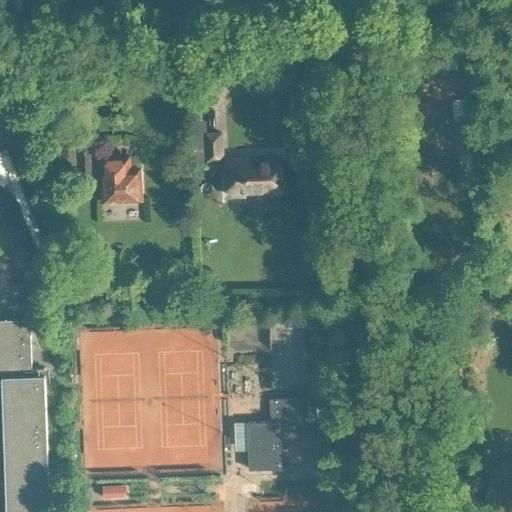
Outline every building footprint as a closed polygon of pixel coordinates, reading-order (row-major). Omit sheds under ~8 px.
[(206,160),(222,159),(221,132),(205,132),(206,160)] [(93,161),(92,136),(76,137),(76,139),(59,139),(60,174),(77,174),(102,172),(103,199),(140,198),(139,167),(128,168),(128,156),(101,157),(101,160),(93,161)] [(45,244),(6,148),(0,150),(0,208),(21,262),(42,254),(39,247),(45,244)] [(280,192),(278,155),(227,157),(229,195),(245,194),(245,189),(261,189),(261,193),(280,192)] [(177,288),(195,287),(193,258),(176,259),(177,288)] [(306,286),(310,289),(315,288),(319,281),(319,276),(314,273),(309,275),(305,281),(306,286)] [(32,367),(30,318),(0,318),(0,376),(1,376),(5,511),(49,511),(45,367),(32,367)] [(249,468),(280,467),(279,436),(310,435),(309,396),(269,397),(270,420),(247,421),(249,468)] [(102,484),(103,496),(125,495),(125,483),(102,484)] [(93,500),(92,486),(79,486),(79,501),(93,500)]
